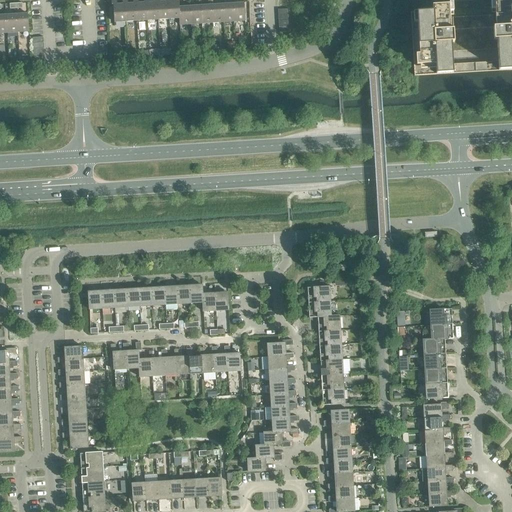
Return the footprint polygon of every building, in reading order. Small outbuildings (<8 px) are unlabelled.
[(114,23),(125,22),(124,4),(122,4),(117,4),(116,0),(111,0),(112,5),(113,5),(114,23)] [(125,22),(136,21),(135,3),(133,3),(127,4),(127,0),(122,0),(122,4),(124,4),(125,22)] [(136,21),(147,21),(146,2),(144,3),(138,3),(137,0),(132,0),(133,3),(135,3),(136,21)] [(147,21),(158,20),(157,2),(155,2),(149,2),(148,0),(143,0),(144,3),(146,2),(147,21)] [(158,20),(168,19),(167,1),(165,1),(160,2),(159,0),(154,0),(155,2),(157,2),(158,20)] [(168,19),(179,19),(179,7),(178,0),(171,1),(170,0),(165,0),(165,1),(167,1),(168,19)] [(488,28),(488,38),(494,37),(494,40),(496,40),(498,62),(498,71),(508,70),(508,71),(511,70),(511,6),(511,7),(511,1),(491,2),(491,13),(495,13),(496,28),(493,28),(488,28)] [(244,3),(232,4),(233,22),(245,21),(244,3)] [(222,4),(211,5),(212,23),(223,22),(222,4)] [(232,4),(222,4),(223,22),(233,22),(232,4)] [(211,5),(200,6),(201,24),(212,23),(211,5)] [(436,68),(436,75),(453,74),(452,64),(451,43),(454,43),(454,40),(459,40),(459,30),(453,30),(450,30),(450,15),(453,15),(452,5),(432,6),(432,11),(413,13),(414,23),(417,23),(419,55),(416,55),(416,66),(420,66),(420,69),(436,68)] [(179,19),(179,25),(190,25),(189,6),(179,7),(179,19)] [(200,6),(189,6),(190,25),(201,24),(200,6)] [(16,14),(5,15),(7,33),(17,32),(16,14)] [(27,14),(16,14),(17,32),(28,32),(27,14)] [(453,30),(459,30),(488,28),(493,28),(493,15),(452,18),(453,30)] [(190,304),(202,303),(202,295),(202,294),(202,285),(189,286),(190,304)] [(165,305),(177,304),(176,286),(164,287),(165,305)] [(177,304),(190,304),(189,286),(176,286),(177,304)] [(152,306),(165,305),(164,287),(151,288),(152,306)] [(307,288),(308,303),(330,302),(329,287),(307,288)] [(140,307),(152,306),(151,288),(139,289),(140,307)] [(114,308),(127,307),(126,289),(113,290),(114,308)] [(127,307),(140,307),(139,289),(126,289),(127,307)] [(102,309),(114,308),(113,290),(101,291),(102,309)] [(89,309),(102,309),(101,291),(88,292),(89,309)] [(202,303),(203,312),(216,311),(215,293),(202,294),(202,295),(202,303)] [(228,293),(215,293),(216,311),(229,310),(228,293)] [(309,318),(317,318),(317,317),(331,316),(330,302),(308,303),(309,318)] [(429,310),(430,325),(452,324),(451,309),(429,310)] [(317,317),(317,318),(318,332),(340,331),(339,316),(331,316),(317,317)] [(430,325),(431,339),(431,340),(445,339),(445,340),(453,339),(452,324),(430,325)] [(318,332),(319,347),(341,345),(340,331),(318,332)] [(423,340),(423,355),(445,354),(445,340),(445,339),(431,340),(431,339),(423,340)] [(267,344),(268,357),(286,356),(285,354),(285,346),(293,345),(292,340),(284,341),(285,343),(267,344)] [(126,369),(139,368),(138,360),(139,359),(138,351),(141,351),(140,343),(135,343),(136,351),(128,351),(128,344),(123,344),(123,352),(125,351),(126,369)] [(113,370),(126,369),(125,351),(123,352),(116,352),(115,344),(110,345),(111,352),(112,352),(113,370)] [(319,347),(320,361),(342,360),(341,345),(319,347)] [(57,363),(65,363),(65,360),(83,359),(82,346),(64,348),(65,357),(57,358),(57,363)] [(224,347),(224,354),(226,354),(228,372),(241,371),(239,353),(230,354),(229,346),(224,347)] [(211,347),(212,355),(214,355),(215,373),(228,372),(226,354),(224,354),(217,355),(217,347),(211,347)] [(0,351),(0,364),(9,364),(9,362),(8,354),(16,354),(16,348),(8,349),(8,351),(0,351)] [(199,348),(199,356),(201,356),(202,373),(215,373),(214,355),(212,355),(204,355),(204,348),(199,348)] [(174,350),(174,357),(176,357),(177,375),(190,374),(189,356),(187,357),(179,357),(179,349),(174,350)] [(186,349),(187,357),(189,356),(190,374),(202,373),(201,356),(199,356),(192,356),(191,349),(186,349)] [(161,350),(162,358),(164,358),(165,376),(177,375),(176,357),(174,357),(167,358),(166,350),(161,350)] [(148,351),(149,359),(151,359),(152,377),(165,376),(164,358),(162,358),(154,359),(154,351),(148,351)] [(268,357),(268,370),(286,369),(286,366),(286,359),(293,359),(293,353),(285,354),(286,356),(268,357)] [(423,355),(424,370),(446,368),(445,354),(423,355)] [(407,357),(399,357),(400,371),(408,371),(407,357)] [(58,376),(66,375),(66,373),(84,372),(83,359),(65,360),(65,363),(65,370),(58,370),(58,376)] [(139,368),(139,377),(152,377),(151,359),(149,359),(139,359),(138,360),(139,368)] [(320,361),(321,376),(343,375),(342,360),(320,361)] [(0,364),(0,377),(10,376),(10,374),(9,367),(17,367),(16,361),(9,362),(9,364),(0,364)] [(268,370),(269,382),(287,381),(287,379),(286,372),(294,371),(294,366),(286,366),(286,369),(268,370)] [(424,370),(425,384),(447,383),(446,368),(424,370)] [(59,388),(67,388),(66,386),(84,385),(84,372),(66,373),(66,375),(66,383),(59,383),(59,388)] [(0,377),(0,389),(10,389),(10,387),(10,380),(17,379),(17,374),(10,374),(10,376),(0,377)] [(321,376),(322,391),(344,389),(343,375),(321,376)] [(269,382),(270,395),(288,394),(288,392),(287,384),(295,384),(295,379),(287,379),(287,381),(269,382)] [(447,383),(425,384),(426,400),(448,398),(447,383)] [(60,401),(67,400),(67,398),(85,397),(84,385),(66,386),(67,388),(67,395),(59,396),(60,401)] [(0,389),(0,402),(11,402),(11,399),(11,392),(18,392),(18,386),(10,387),(10,389),(0,389)] [(344,389),(322,391),(323,406),(345,404),(344,389)] [(270,395),(271,407),(289,406),(288,404),(288,397),(296,396),(295,391),(288,392),(288,394),(270,395)] [(61,413),(68,413),(68,411),(86,410),(85,397),(67,398),(67,400),(68,408),(60,408),(61,413)] [(0,402),(0,414),(12,414),(12,412),(11,405),(19,404),(19,399),(11,399),(11,402),(0,402)] [(423,406),(424,419),(441,418),(441,415),(441,408),(448,408),(448,402),(440,403),(440,405),(423,406)] [(271,407),(272,420),(289,419),(289,417),(289,409),(296,409),(296,404),(288,404),(289,406),(271,407)] [(61,426),(69,425),(69,423),(87,422),(86,410),(68,411),(68,413),(69,420),(61,421),(61,426)] [(324,427),(331,426),(331,424),(349,423),(348,410),(330,411),(331,421),(323,422),(324,427)] [(0,414),(0,427),(13,427),(13,425),(12,417),(20,417),(19,412),(12,412),(12,414),(0,414)] [(424,419),(424,431),(442,430),(442,428),(442,421),(449,420),(449,415),(441,415),(441,418),(424,419)] [(272,420),(272,432),(272,433),(281,432),(290,432),(290,435),(298,434),(298,429),(290,429),(290,422),(297,421),(297,416),(289,417),(289,419),(272,420)] [(62,438),(70,438),(70,436),(87,435),(87,422),(69,423),(69,425),(69,433),(62,433),(62,438)] [(324,439),(332,439),(332,437),(350,436),(349,423),(331,424),(331,426),(332,434),(324,434),(324,439)] [(0,427),(0,440),(14,439),(13,437),(13,430),(20,430),(20,424),(13,425),(13,427),(0,427)] [(424,431),(425,444),(443,443),(443,441),(442,433),(450,433),(450,428),(442,428),(442,430),(424,431)] [(259,433),(260,446),(264,445),(264,446),(273,445),(282,445),(282,448),(290,447),(289,442),(282,442),(281,432),(272,433),(272,432),(259,433)] [(70,436),(70,438),(70,446),(63,446),(63,452),(71,451),(71,449),(88,448),(87,435),(70,436)] [(325,452),(333,451),(333,449),(351,448),(350,436),(332,437),(332,439),(332,446),(325,447),(325,452)] [(14,439),(0,440),(0,453),(14,452),(14,442),(21,442),(21,437),(13,437),(14,439)] [(425,444),(426,456),(444,455),(444,453),(443,446),(451,445),(450,440),(443,441),(443,443),(425,444)] [(255,446),(256,458),(256,459),(265,458),(265,459),(274,458),(274,461),(281,460),(281,455),(274,456),(273,445),(264,446),(264,445),(260,446),(255,446)] [(326,464),(334,464),(333,462),(351,461),(351,448),(333,449),(333,451),(333,459),(326,459),(326,464)] [(80,454),(81,469),(103,468),(102,452),(80,454)] [(426,456),(427,469),(445,468),(444,466),(444,458),(452,458),(451,453),(444,453),(444,455),(426,456)] [(256,459),(256,458),(247,459),(248,472),(266,471),(265,459),(265,458),(256,459)] [(327,477),(334,477),(334,474),(352,473),(351,461),(333,462),(334,464),(334,471),(326,472),(327,477)] [(427,469),(428,482),(445,480),(445,478),(445,471),(452,471),(452,465),(444,466),(445,468),(427,469)] [(81,469),(81,484),(104,482),(103,468),(81,469)] [(327,490),(335,489),(335,487),(353,486),(352,473),(334,474),(334,477),(335,484),(327,484),(327,490)] [(220,478),(207,479),(209,497),(221,496),(220,478)] [(428,482),(428,494),(446,493),(446,491),(446,484),(453,483),(453,478),(445,478),(445,480),(428,482)] [(207,479),(195,480),(196,497),(209,497),(207,479)] [(182,480),(170,481),(171,499),(183,498),(182,480)] [(195,480),(182,480),(183,498),(196,497),(195,480)] [(170,481),(157,482),(158,500),(171,499),(170,481)] [(81,484),(82,498),(104,497),(104,482),(81,484)] [(157,482),(145,483),(146,501),(158,500),(157,482)] [(146,501),(145,483),(132,484),(133,501),(146,501)] [(328,502),(336,502),(336,500),(354,498),(353,486),(335,487),(335,489),(335,497),(328,497),(328,502)] [(446,493),(428,494),(429,507),(447,506),(446,497),(454,496),(454,490),(446,491),(446,493)] [(104,497),(82,498),(83,511),(104,511),(105,511),(104,497)] [(336,500),(336,502),(336,509),(329,510),(328,511),(346,511),(354,511),(354,498),(336,500)]
